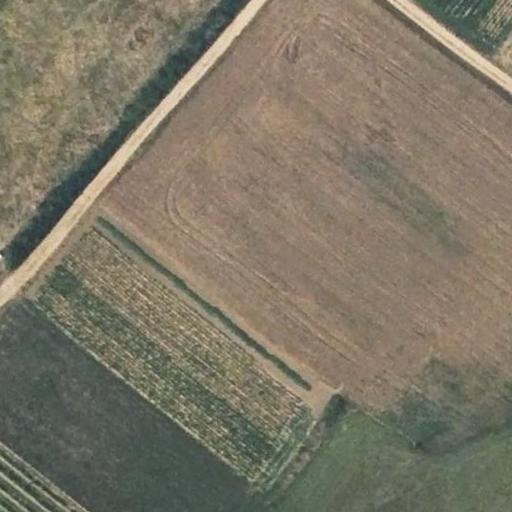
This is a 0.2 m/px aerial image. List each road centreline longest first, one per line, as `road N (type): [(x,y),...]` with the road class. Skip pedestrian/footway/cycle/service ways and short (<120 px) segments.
road 1 (track): [(258,0),(0,303)]
road 2 (track): [(511,90),(397,0)]
